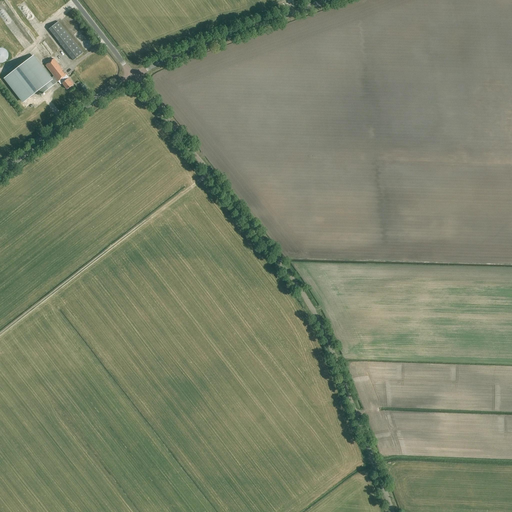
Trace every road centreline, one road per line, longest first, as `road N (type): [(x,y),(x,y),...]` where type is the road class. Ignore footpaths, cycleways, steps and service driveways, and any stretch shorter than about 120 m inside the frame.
road 1 (unclassified): [(392,511),(308,302),(133,75)]
road 2 (tertiary): [(133,75),(328,0)]
road 3 (tertiary): [(0,174),(133,75)]
